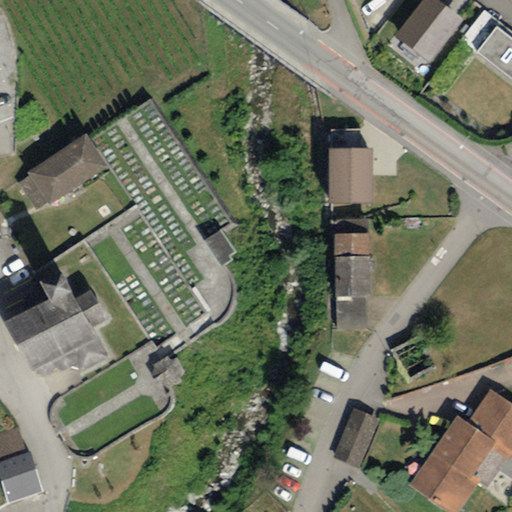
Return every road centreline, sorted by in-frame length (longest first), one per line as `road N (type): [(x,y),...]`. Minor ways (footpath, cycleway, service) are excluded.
road 1 (residential): [(500,186),(406,304),(362,377),(304,511)]
road 2 (secondary): [(500,186),(346,74)]
road 3 (residential): [(55,504),(43,449),(6,368)]
road 4 (secondary): [(346,74),(239,0)]
